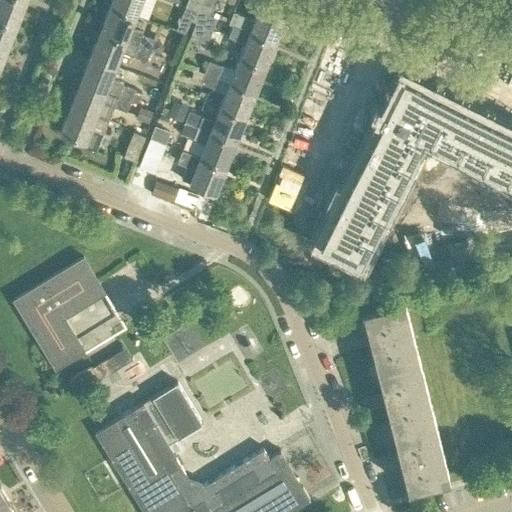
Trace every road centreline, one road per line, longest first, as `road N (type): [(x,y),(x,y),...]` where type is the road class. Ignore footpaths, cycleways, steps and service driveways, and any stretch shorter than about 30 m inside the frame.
road 1 (residential): [(0,154),(256,261),(288,304),(372,511)]
road 2 (tertiary): [(384,0),(511,49)]
